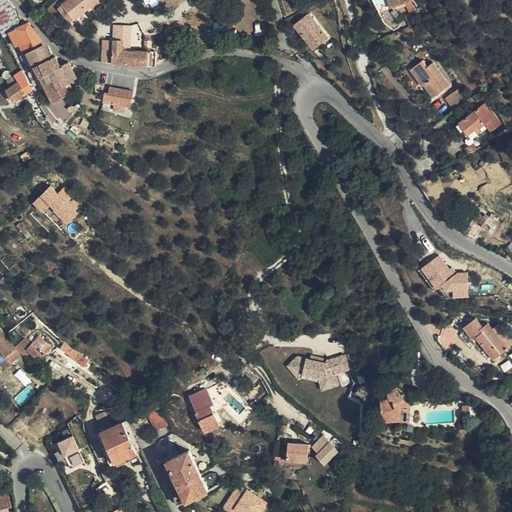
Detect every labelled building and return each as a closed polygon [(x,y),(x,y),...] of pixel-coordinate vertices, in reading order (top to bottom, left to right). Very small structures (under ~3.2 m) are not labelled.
[(20,26),(15,8),(14,6),(8,0),(0,0),(0,27),(4,35),(11,31),(10,31),(20,26)] [(98,0),(68,0),(63,5),(75,20),(99,0),(98,0)] [(75,20),(63,5),(59,8),(71,23),(75,20)] [(309,14),(295,26),(313,48),(327,37),(309,14)] [(44,44),(28,23),(20,26),(10,31),(11,31),(20,53),(31,74),(30,75),(35,84),(40,82),(43,88),(46,86),(28,52),(44,44)] [(113,62),(113,64),(137,65),(157,65),(157,52),(123,50),(123,40),(107,39),(106,62),(113,62)] [(51,58),(44,44),(28,52),(46,86),(55,102),(65,96),(63,96),(58,88),(69,82),(77,77),(70,63),(61,67),(56,56),(51,58)] [(423,86),(424,85),(429,82),(438,94),(449,86),(433,63),(428,67),(423,61),(411,70),(423,86)] [(5,70),(3,71),(3,73),(2,74),(2,75),(3,77),(4,78),(6,78),(7,79),(9,78),(10,77),(11,75),(11,74),(11,72),(10,72),(8,71),(7,70),(5,70)] [(22,71),(8,81),(12,87),(7,90),(15,101),(32,90),(30,88),(32,86),(22,71)] [(75,90),(69,82),(58,88),(63,96),(65,96),(75,90)] [(429,82),(424,85),(433,98),(438,94),(429,82)] [(133,91),(100,85),(99,93),(105,94),(104,102),(131,107),(133,91)] [(458,89),(446,98),(452,107),(464,99),(458,89)] [(70,119),(75,114),(74,113),(78,108),(73,103),(60,117),(67,123),(70,119)] [(486,103),(460,122),(469,134),(475,129),(478,133),(487,126),(491,131),(501,124),(486,103)] [(465,149),(468,154),(477,149),(474,144),(465,149)] [(28,151),(19,157),(24,163),(32,158),(28,151)] [(51,187),(32,203),(41,213),(49,206),(54,211),(53,212),(65,226),(78,214),(75,210),(82,204),(66,186),(57,194),(51,187)] [(486,215),(496,222),(499,218),(488,211),(486,215)] [(494,224),(496,222),(486,215),(484,217),(477,212),(470,223),(472,225),(470,228),(485,238),(490,232),(492,233),(497,226),(494,224)] [(439,256),(421,269),(433,287),(432,288),(434,291),(439,288),(452,299),(468,298),(468,273),(457,273),(452,267),(450,269),(439,256)] [(320,295),(318,295),(316,297),(314,298),(314,299),(313,301),(313,303),(312,306),(313,307),(314,309),(315,311),(317,312),(319,313),(321,313),(322,313),(324,313),(326,313),(328,312),(329,311),(331,308),(332,306),(332,304),(332,302),(331,300),(330,298),(329,297),(327,296),(325,295),(324,294),(322,294),(320,295)] [(483,332),(481,329),(475,321),(465,329),(473,340),(476,337),(483,332)] [(493,360),(507,349),(499,338),(492,329),(488,324),(481,329),(483,332),(476,337),(493,360)] [(497,325),(492,329),(499,338),(503,333),(497,325)] [(503,333),(499,338),(507,349),(511,345),(503,333)] [(28,349),(38,360),(51,346),(39,335),(31,345),(28,349)] [(16,347),(6,336),(0,340),(0,348),(6,356),(15,348),(16,347)] [(17,347),(23,355),(28,349),(31,345),(26,339),(17,347)] [(65,344),(61,349),(70,355),(69,356),(80,364),(81,363),(85,366),(89,361),(65,344)] [(21,355),(15,348),(6,356),(0,361),(5,368),(21,355)] [(298,356),(287,366),(299,381),(301,378),(318,382),(321,392),(339,386),(335,375),(350,371),(345,355),(327,360),(327,363),(325,363),(325,358),(311,355),(310,360),(307,359),(307,357),(298,356)] [(259,377),(246,365),(240,372),(254,383),(259,377)] [(400,409),(406,401),(397,387),(389,392),(394,398),(386,403),(383,412),(387,421),(399,420),(399,409),(400,409)] [(236,408),(241,400),(229,392),(224,400),(236,408)] [(49,395),(46,399),(58,409),(60,405),(49,395)] [(199,410),(210,405),(213,404),(210,399),(196,405),(199,410)] [(244,403),(241,400),(236,408),(239,410),(244,403)] [(408,407),(406,401),(400,409),(399,409),(399,420),(408,421),(408,407)] [(219,425),(210,405),(199,410),(196,412),(206,431),(219,425)] [(163,414),(158,406),(147,412),(152,420),(163,414)] [(105,410),(96,415),(101,426),(111,421),(105,410)] [(157,430),(168,423),(163,414),(152,420),(157,430)] [(493,417),(491,419),(489,420),(488,423),(488,426),(488,429),(490,431),(492,432),(494,433),(497,434),(500,433),(502,431),(504,430),(505,427),(505,425),(505,422),(504,421),(503,420),(501,418),(499,417),(497,417),(495,417),(493,417)] [(123,422),(103,431),(116,462),(137,453),(123,422)] [(116,462),(103,431),(98,433),(112,464),(116,462)] [(56,443),(63,458),(79,451),(73,436),(56,443)] [(315,445),(321,451),(330,442),(325,437),(315,445)] [(321,451),(316,456),(325,465),(338,452),(330,442),(321,451)] [(309,445),(289,443),(287,460),(308,462),(309,445)] [(159,465),(178,504),(209,490),(189,450),(180,455),(172,459),(169,460),(159,465)] [(177,450),(170,455),(172,459),(180,455),(177,450)] [(67,457),(70,466),(82,463),(80,453),(67,457)] [(238,485),(222,510),(225,511),(262,511),(268,504),(238,485)] [(0,508),(11,506),(8,494),(0,495),(0,508)]
